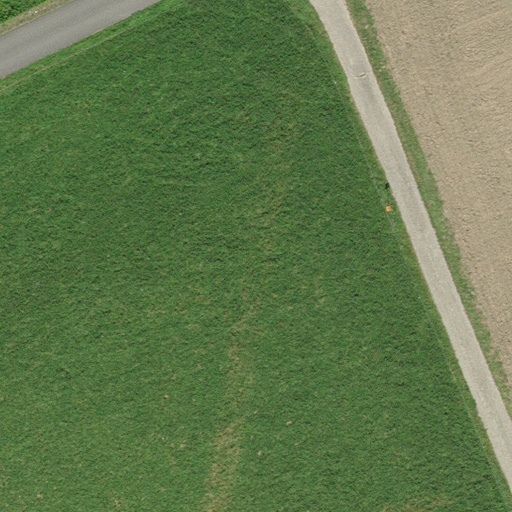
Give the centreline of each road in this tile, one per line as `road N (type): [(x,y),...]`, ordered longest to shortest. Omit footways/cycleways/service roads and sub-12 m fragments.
road 1 (track): [(325,0),(511,448)]
road 2 (unclassified): [(0,56),(118,0)]
